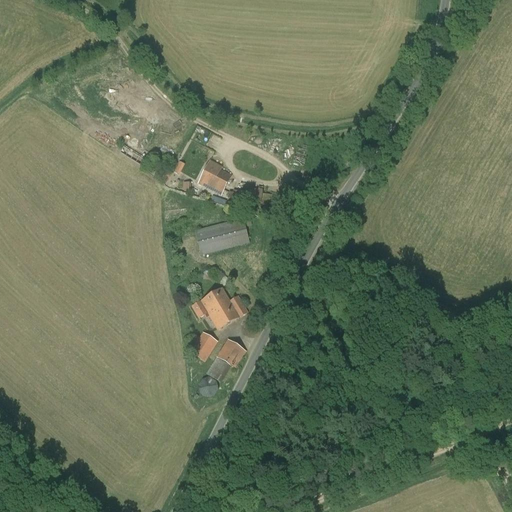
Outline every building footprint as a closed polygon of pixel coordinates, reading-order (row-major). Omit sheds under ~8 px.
[(308,164),(310,148),(296,146),(294,162),(308,164)] [(210,162),(198,185),(221,197),(232,177),(221,171),(222,168),(210,162)] [(233,193),(231,207),(272,220),(276,209),(278,197),(262,194),(263,188),(258,187),(258,190),(243,188),(242,195),(233,193)] [(194,232),(201,257),(250,245),(245,228),(252,227),(250,218),(194,232)] [(180,248),(182,258),(197,256),(196,246),(180,248)] [(218,332),(248,314),(238,298),(230,303),(222,290),(206,299),(191,308),(198,320),(206,315),(208,315),(216,329),(218,332)] [(190,353),(205,363),(218,343),(203,333),(190,353)] [(245,353),(228,342),(207,375),(221,384),(231,368),(235,370),(245,353)] [(202,380),(198,387),(199,394),(206,399),(214,397),(219,390),(216,383),(210,379),(202,380)]
